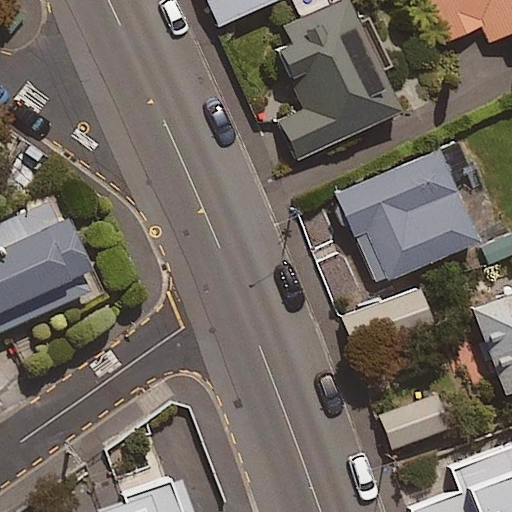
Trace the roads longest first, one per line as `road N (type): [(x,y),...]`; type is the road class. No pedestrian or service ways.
road 1 (residential): [(240,292),(0,456)]
road 2 (tertiary): [(148,75),(240,292)]
road 3 (tertiary): [(240,292),(320,511)]
road 4 (residential): [(0,78),(80,98),(148,75)]
